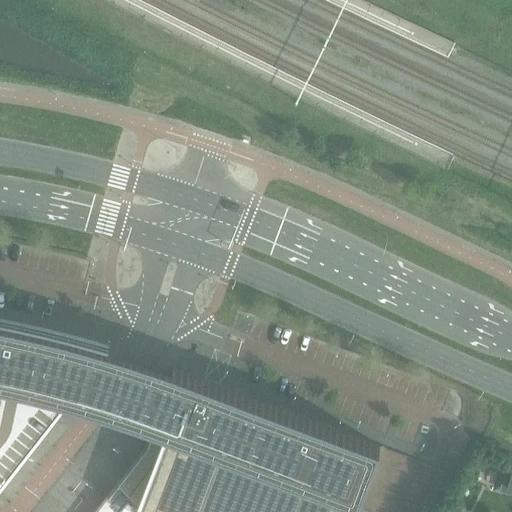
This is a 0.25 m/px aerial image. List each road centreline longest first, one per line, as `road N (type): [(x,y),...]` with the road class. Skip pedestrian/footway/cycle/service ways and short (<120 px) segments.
road 1 (secondary): [(191,251),(511,389)]
road 2 (secondary): [(511,339),(206,204)]
road 3 (secondary): [(178,196),(0,152)]
road 4 (residential): [(130,378),(14,511)]
road 5 (secondary): [(0,199),(164,242)]
road 6 (residential): [(130,378),(172,310),(191,251)]
road 7 (residential): [(164,242),(130,378)]
